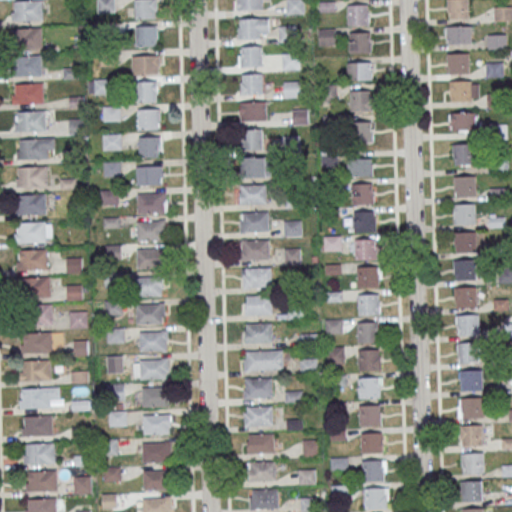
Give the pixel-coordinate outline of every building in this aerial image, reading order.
[(14,0),(42,0),(43,19),(12,20),(12,12),(14,12),(14,0)] [(156,0),(138,0),(138,17),(157,17),(156,0)] [(263,0),(236,0),(237,9),(263,9),(263,0)] [(286,0),(287,13),(303,13),(303,0),(286,0)] [(469,0),(470,17),(448,18),(448,11),(446,11),(445,0),(469,0)] [(371,5),(347,5),(347,24),(371,24),(371,5)] [(511,6),(494,6),(494,20),(511,20),(511,6)] [(237,38),(270,38),(270,17),(237,17),(237,38)] [(158,46),(158,25),(136,25),(136,46),(158,46)] [(445,43),(472,43),(472,25),(445,25),(445,43)] [(280,41),(292,41),(292,26),(280,26),(280,41)] [(13,28),(42,27),(43,47),(12,48),(11,40),(14,40),(13,28)] [(335,45),(335,28),(318,28),(318,45),(335,45)] [(350,52),(372,52),(372,32),(350,32),(350,52)] [(488,48),(506,48),(506,34),(488,34),(488,48)] [(262,46),(238,46),(238,66),(262,66),(262,46)] [(469,52),(470,73),(449,73),(448,67),(446,67),(446,53),(469,52)] [(298,53),(283,53),(283,69),(298,69),(298,53)] [(13,56),(41,55),(42,75),(11,76),(11,67),(13,67),(13,56)] [(132,73),(160,73),(160,55),(132,55),(132,73)] [(347,62),(347,79),(372,79),(372,62),(347,62)] [(486,62),(486,76),(504,76),(504,62),(486,62)] [(264,94),(264,73),(240,73),(240,94),(264,94)] [(89,79),(89,93),(108,93),(108,79),(89,79)] [(136,80),(136,101),(158,101),(158,80),(136,80)] [(284,97),(301,97),(301,80),(284,80),(284,97)] [(472,80),(472,100),(451,101),(451,94),(449,94),(448,81),(472,80)] [(15,84),(43,83),(44,103),(13,104),(13,95),(15,95),(15,84)] [(336,84),(320,84),(320,99),(336,99),(336,84)] [(372,111),(371,90),(350,90),(350,111),(372,111)] [(240,101),(240,120),(267,120),(267,101),(240,101)] [(160,128),(160,108),(138,108),(138,128),(160,128)] [(17,111),(46,110),(46,130),(15,131),(15,123),(18,123),(17,111)] [(293,110),(293,123),(308,123),(308,110),(293,110)] [(450,130),(476,130),(476,111),(450,111),(450,130)] [(374,143),(374,122),(355,122),(355,143),(374,143)] [(264,149),(264,128),(243,128),(243,149),(264,149)] [(122,149),(122,133),(103,133),(103,149),(122,149)] [(160,136),(139,136),(139,157),(160,157),(160,136)] [(20,139),(48,138),(49,158),(18,159),(18,150),(20,150),(20,139)] [(476,143),(477,163),(455,164),(455,157),(453,157),(452,144),(476,143)] [(322,165),(336,165),(336,149),(322,149),(322,165)] [(246,176),(271,176),(271,156),(246,156),(246,176)] [(374,158),(349,158),(349,176),(374,176),(374,158)] [(120,162),(105,162),(105,175),(120,175),(120,162)] [(19,166),(47,165),(48,185),(17,186),(17,178),(19,178),(19,166)] [(163,165),(136,165),(136,184),(163,184),(163,165)] [(476,175),(477,196),(456,196),(456,190),(453,190),(453,176),(476,175)] [(351,183),(352,204),(374,204),(373,183),(351,183)] [(239,184),(239,203),(267,203),(267,184),(239,184)] [(138,212),(166,212),(166,192),(138,192),(138,212)] [(18,194),(46,193),(47,214),(16,215),(16,206),(18,206),(18,194)] [(476,203),(477,223),(456,224),(456,217),(453,217),(453,204),(476,203)] [(240,211),(240,231),(269,231),(269,211),(240,211)] [(354,211),(354,232),(376,231),(376,211),(354,211)] [(137,220),(137,240),(166,240),(166,220),(137,220)] [(284,235),(302,235),(302,220),(284,220),(284,235)] [(17,222),(46,221),(46,241),(15,242),(15,234),(17,233),(17,222)] [(477,231),(477,251),(456,252),(456,245),(454,245),(453,232),(477,231)] [(340,248),(340,236),(325,236),(325,248),(340,248)] [(355,239),(355,259),(377,259),(377,238),(355,239)] [(241,259),(270,259),(270,239),(241,239),(241,259)] [(19,249),(48,248),(49,268),(18,269),(17,261),(20,261),(19,249)] [(163,248),(137,248),(137,267),(163,267),(163,248)] [(300,248),(285,248),(285,263),(300,263),(300,248)] [(477,259),(478,279),(456,280),(456,273),(454,273),(453,260),(477,259)] [(357,267),(357,287),(379,287),(379,266),(357,267)] [(511,266),(498,267),(498,283),(511,282),(511,266)] [(243,288),(273,288),(273,267),(243,267),(243,288)] [(21,277),(50,276),(50,296),(19,297),(19,288),(21,288),(21,277)] [(163,276),(136,276),(136,295),(163,295),(163,276)] [(477,286),(478,307),(456,307),(456,301),(454,301),(453,287),(477,286)] [(358,294),(359,315),(381,314),(380,294),(358,294)] [(273,295),(245,295),(245,314),(273,314),(273,295)] [(24,304),(52,303),(53,323),(22,324),(22,316),(24,316),(24,304)] [(136,322),(165,322),(165,303),(136,303),(136,322)] [(70,311),(70,326),(87,326),(87,311),(70,311)] [(479,314),(480,334),(459,335),(458,328),(456,329),(456,315),(479,314)] [(326,332),(342,332),(342,319),(326,319),(326,332)] [(357,322),(357,343),(379,342),(379,321),(357,322)] [(245,322),(245,342),(273,342),(273,322),(245,322)] [(122,340),(123,328),(108,328),(108,339),(122,340)] [(140,350),(168,350),(168,331),(140,331),(140,350)] [(24,333),(53,332),(53,352),(22,353),(22,344),(24,344),(24,333)] [(481,341),(481,361),(460,362),(460,356),(457,356),(457,342),(481,341)] [(358,350),(359,370),(381,370),(380,349),(358,350)] [(284,370),(284,350),(244,350),(244,370),(284,370)] [(134,358),(134,378),(170,378),(170,358),(134,358)] [(316,358),(300,358),(300,373),(316,373),(316,358)] [(23,360),(51,359),(52,379),(21,380),(21,372),(23,372),(23,360)] [(483,369),(483,389),(462,390),(462,384),(459,384),(459,370),(483,369)] [(358,377),(359,398),(381,397),(380,376),(358,377)] [(245,378),(245,398),(273,398),(273,378),(245,378)] [(22,388),(59,386),(60,396),(51,397),(51,407),(20,408),(20,399),(22,399),(22,388)] [(168,386),(142,386),(142,405),(168,405),(168,386)] [(483,397),(483,417),(462,418),(462,411),(460,412),(459,398),(483,397)] [(359,404),(359,425),(381,425),(381,404),(359,404)] [(274,426),(274,405),(245,405),(245,426),(274,426)] [(109,410),(110,426),(127,426),(126,410),(109,410)] [(24,415),(53,414),(53,434),(22,436),(22,427),(25,427),(24,415)] [(171,414),(144,414),(144,433),(171,433),(171,414)] [(482,424),(483,444),(462,445),(461,439),(459,439),(459,425),(482,424)] [(361,432),(361,453),(383,452),(383,432),(361,432)] [(247,453),(276,453),(276,433),(247,433),(247,453)] [(101,455),(118,455),(118,438),(101,438),(101,455)] [(302,440),(303,456),(320,455),(319,439),(302,440)] [(26,443),(54,442),(55,462),(24,464),(24,455),(26,455),(26,443)] [(171,461),(171,442),(143,442),(143,461),(171,461)] [(484,452),(485,472),(463,473),(463,466),(461,466),(460,453),(484,452)] [(362,460),(362,481),(384,480),(384,460),(362,460)] [(277,461),(248,461),(248,480),(277,480),(277,461)] [(105,481),(120,481),(120,466),(105,466),(105,481)] [(144,488),(169,488),(169,469),(144,469),(144,488)] [(298,469),(298,483),(315,483),(315,469),(298,469)] [(28,471),(57,470),(57,490),(26,491),(26,482),(29,482),(28,471)] [(74,475),(92,474),(92,492),(74,493),(74,475)] [(462,480),(462,501),(484,500),(484,479),(462,480)] [(364,488),(365,508),(387,508),(386,487),(364,488)] [(278,488),(249,488),(249,508),(278,508),(278,488)] [(172,511),(172,496),(143,496),(142,511),(172,511)] [(28,498),(56,497),(56,511),(26,511),(26,510),(28,510),(28,498)]
